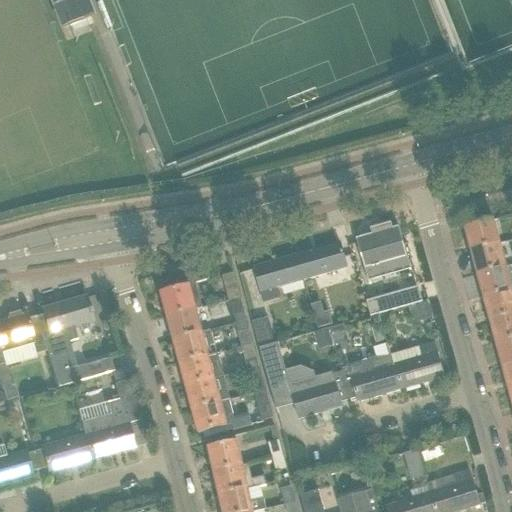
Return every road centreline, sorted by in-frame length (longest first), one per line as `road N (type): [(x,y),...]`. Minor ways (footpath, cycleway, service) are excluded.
road 1 (tertiary): [(112,235),(411,164)]
road 2 (residential): [(173,467),(112,235)]
road 3 (residential): [(474,395),(411,164)]
road 4 (residential): [(13,511),(173,467)]
road 5 (residential): [(336,436),(474,395)]
road 6 (residential): [(504,511),(474,395)]
